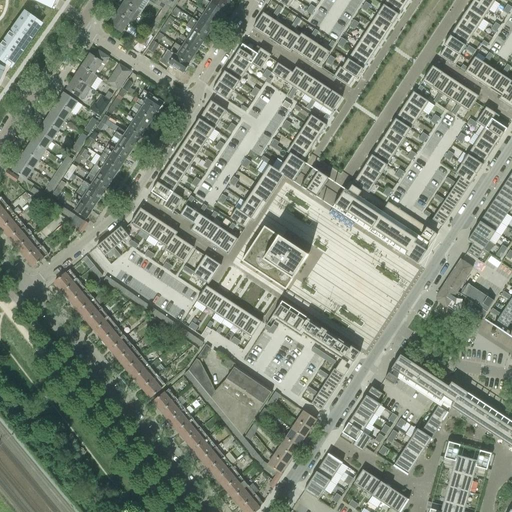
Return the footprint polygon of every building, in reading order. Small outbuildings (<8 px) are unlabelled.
[(32,0),(45,6),(52,9),(55,0),(32,0)] [(125,1),(124,2),(140,12),(141,13),(149,1),(147,0),(126,0),(125,2),(125,1)] [(162,9),(154,21),(159,25),(170,8),(170,7),(160,0),(157,0),(155,5),(162,9)] [(180,0),(176,6),(181,9),(186,2),(183,0),(180,0)] [(207,7),(204,11),(218,20),(221,16),(220,15),(223,11),(205,0),(203,0),(201,3),(207,7)] [(205,0),(223,11),(225,7),(226,8),(229,4),(223,0),(205,0)] [(274,0),(288,9),(293,0),(274,0)] [(392,0),(386,0),(382,6),(398,16),(404,7),(392,0)] [(491,0),(473,0),(473,1),(488,11),(494,2),(491,0)] [(473,1),(467,10),(482,20),(488,11),(473,1)] [(117,13),(130,22),(133,24),(140,12),(124,2),(125,2),(118,13),(117,13)] [(382,6),(377,15),(392,25),(398,16),(382,6)] [(198,7),(192,17),(211,29),(214,24),(215,25),(218,20),(204,11),(198,7)] [(175,8),(171,15),(175,18),(180,11),(175,8)] [(467,10),(461,19),(476,29),(482,20),(467,10)] [(24,11),(17,22),(29,30),(36,19),(24,11)] [(109,25),(109,26),(122,34),(128,25),(130,22),(117,13),(117,14),(110,25),(109,24),(109,25)] [(263,13),(253,29),(262,35),(272,19),(263,13)] [(377,15),(371,24),(386,35),(392,25),(377,15)] [(188,23),(186,27),(192,31),(205,40),(208,35),(207,35),(211,29),(192,17),(191,18),(188,23)] [(168,18),(164,25),(168,27),(169,28),(173,21),(169,18),(168,18)] [(11,55),(5,64),(6,65),(10,68),(42,23),(36,19),(29,30),(23,38),(17,47),(11,55)] [(272,19),(262,35),(271,41),(281,25),(272,19)] [(461,19),(455,28),(470,38),(476,29),(461,19)] [(149,28),(146,32),(151,36),(155,31),(159,25),(154,21),(153,21),(149,28)] [(17,22),(11,30),(23,38),(29,30),(17,22)] [(371,24),(365,33),(380,44),(386,35),(371,24)] [(164,25),(160,32),(164,35),(169,28),(168,27),(164,25)] [(281,25),(271,41),(280,47),(290,31),(281,25)] [(183,31),(180,35),(199,47),(201,44),(202,44),(205,40),(192,31),(186,27),(183,31)] [(455,28),(449,37),(464,47),(470,38),(455,28)] [(11,30),(5,39),(17,47),(23,38),(11,30)] [(290,31),(280,47),(290,53),(292,50),(291,49),(299,37),(290,31)] [(146,32),(138,44),(144,48),(151,36),(146,32)] [(159,33),(153,42),(154,42),(158,44),(163,36),(159,33)] [(365,33),(359,42),(374,53),(380,44),(365,33)] [(299,37),(291,49),(292,50),(294,51),(300,55),(310,40),(309,39),(301,34),(299,37)] [(180,35),(178,39),(184,43),(181,48),(194,56),(197,52),(196,51),(199,47),(180,35)] [(449,37),(443,46),(445,47),(459,56),(459,55),(462,51),(464,47),(449,37)] [(5,39),(0,45),(0,47),(11,55),(17,47),(5,39)] [(310,40),(300,55),(310,62),(320,46),(310,40)] [(153,42),(148,50),(153,54),(159,45),(158,45),(158,44),(154,42),(153,42)] [(359,42),(353,51),(368,62),(374,53),(359,42)] [(172,48),(169,52),(188,64),(190,60),(191,61),(194,56),(181,48),(175,43),(172,48)] [(242,45),(236,54),(252,64),(253,62),(261,49),(257,46),(253,52),(242,45)] [(320,46),(310,62),(319,68),(329,52),(320,46)] [(0,47),(0,60),(5,64),(11,55),(0,47)] [(445,47),(439,56),(454,66),(455,66),(460,57),(461,56),(459,55),(459,56),(445,47)] [(252,64),(251,65),(260,71),(261,70),(262,68),(269,58),(270,55),(261,49),(253,62),(252,64)] [(82,66),(82,67),(94,75),(97,72),(102,63),(104,65),(109,58),(99,51),(94,58),(90,55),(89,55),(90,56),(83,67),(82,66)] [(353,51),(347,60),(362,71),(368,62),(353,51)] [(169,52),(166,56),(171,59),(168,64),(170,65),(169,66),(173,68),(173,67),(183,73),(185,71),(185,72),(188,67),(187,67),(189,65),(188,64),(169,52)] [(236,54),(230,63),(245,73),(252,64),(236,54)] [(465,72),(464,73),(473,79),(483,64),(474,58),(467,68),(465,72)] [(342,69),(341,69),(355,78),(354,78),(356,80),(362,71),(347,60),(342,69)] [(230,63),(224,72),(239,82),(245,73),(230,63)] [(277,63),(271,74),(285,83),(292,73),(291,72),(277,63)] [(483,64),(473,79),(482,85),(492,69),(483,64)] [(119,65),(107,83),(118,90),(130,72),(119,65)] [(74,78),(87,86),(91,89),(98,77),(94,75),(82,67),(75,78),(74,78)] [(339,68),(333,77),(349,87),(354,78),(355,78),(341,69),(342,69),(340,67),(339,68)] [(432,67),(422,82),(431,88),(441,73),(432,67)] [(292,73),(285,83),(293,88),(295,89),(305,74),(296,68),(292,73)] [(492,69),(482,85),(491,91),(501,75),(492,69)] [(224,72),(218,82),(233,92),(239,82),(224,72)] [(441,73),(431,88),(439,93),(440,94),(450,79),(441,73)] [(305,74),(295,89),(297,90),(304,95),(314,80),(305,74)] [(501,75),(491,91),(500,97),(501,97),(509,85),(510,85),(511,82),(501,75)] [(67,89),(67,90),(75,95),(79,98),(83,100),(91,89),(87,86),(74,78),(75,79),(68,90),(67,89)] [(450,79),(440,94),(442,95),(450,100),(460,85),(450,79)] [(128,80),(122,89),(127,92),(131,95),(134,91),(129,88),(132,83),(128,80)] [(314,80),(304,95),(311,100),(313,101),(323,86),(314,80)] [(218,82),(212,91),(216,93),(227,101),(233,92),(218,82)] [(460,85),(450,100),(457,105),(459,106),(469,91),(460,85)] [(500,97),(498,100),(508,106),(511,99),(511,86),(510,85),(509,85),(501,97),(500,97)] [(323,86),(313,101),(315,102),(322,107),(333,92),(323,86)] [(122,89),(118,95),(122,98),(127,92),(122,89)] [(144,90),(138,99),(158,112),(160,110),(161,110),(163,106),(162,106),(164,103),(144,90)] [(469,91),(459,106),(460,107),(468,112),(475,102),(478,97),(469,91)] [(333,92),(322,107),(332,113),(342,98),(333,92)] [(413,92),(407,101),(422,111),(428,102),(413,92)] [(64,94),(57,103),(70,112),(77,102),(72,99),(64,94)] [(93,103),(89,110),(90,111),(100,117),(110,102),(109,100),(104,98),(103,97),(101,96),(96,104),(93,103)] [(115,99),(111,105),(116,108),(120,102),(115,99)] [(138,100),(135,103),(141,107),(139,111),(153,120),(154,118),(154,116),(157,112),(158,112),(138,99),(138,100)] [(211,101),(205,111),(220,121),(226,112),(211,101)] [(284,101),(281,106),(287,110),(291,105),(284,101)] [(407,101),(401,110),(416,121),(422,111),(407,101)] [(57,103),(51,113),(64,122),(70,112),(57,103)] [(111,105),(107,112),(111,115),(116,108),(111,105)] [(485,109),(475,123),(477,124),(484,129),(491,119),(494,113),(485,108),(485,109)] [(401,110),(395,120),(410,130),(416,121),(401,110)] [(130,112),(128,115),(146,128),(149,123),(151,123),(153,120),(139,111),(136,116),(130,112)] [(205,111),(199,120),(214,130),(220,121),(205,111)] [(51,113),(45,123),(58,131),(64,122),(51,113)] [(104,115),(100,122),(105,125),(107,121),(109,118),(104,115)] [(128,115),(124,120),(130,124),(128,128),(142,137),(144,134),(143,132),(146,128),(128,115)] [(311,116),(305,125),(320,135),(326,126),(311,116)] [(92,118),(88,124),(93,127),(97,122),(92,118)] [(491,119),(484,129),(500,139),(506,129),(495,122),(491,119)] [(199,120),(193,129),(208,139),(214,130),(199,120)] [(395,120),(389,129),(404,139),(410,130),(395,120)] [(107,121),(105,125),(116,132),(119,128),(107,121)] [(100,122),(96,128),(101,131),(105,125),(100,122)] [(45,123),(38,132),(51,141),(58,131),(45,123)] [(88,124),(84,130),(89,134),(93,127),(88,124)] [(305,125),(298,134),(314,144),(320,135),(305,125)] [(116,132),(135,144),(138,140),(140,140),(142,137),(128,128),(125,132),(119,128),(116,132)] [(193,129),(187,138),(202,148),(208,139),(193,129)] [(389,129),(383,138),(398,148),(404,139),(389,129)] [(484,129),(478,138),(494,148),(500,139),(484,129)] [(38,132),(32,142),(45,150),(51,141),(38,132)] [(94,132),(90,138),(94,141),(98,135),(94,132)] [(116,132),(111,140),(117,144),(131,153),(134,149),(133,148),(135,144),(116,132)] [(82,133),(75,143),(81,147),(87,137),(82,133)] [(298,134),(292,143),(308,153),(314,144),(298,134)] [(90,138),(85,145),(90,148),(94,141),(90,138)] [(187,138),(181,147),(196,157),(202,148),(187,138)] [(383,138),(377,147),(392,157),(398,148),(383,138)] [(478,138),(473,147),(488,157),(494,148),(478,138)] [(32,142),(25,151),(39,160),(45,150),(32,142)] [(75,143),(71,150),(76,153),(81,147),(75,143)] [(292,143),(286,153),(289,155),(290,154),(302,162),(308,153),(292,143)] [(108,145),(105,148),(124,161),(128,156),(129,156),(131,153),(117,144),(117,145),(115,147),(114,149),(108,145)] [(181,147),(175,156),(190,166),(191,165),(196,157),(181,147)] [(377,147),(371,156),(386,166),(392,157),(377,147)] [(473,147),(467,156),(482,166),(488,157),(473,147)] [(103,153),(100,157),(106,161),(120,170),(122,167),(121,166),(124,161),(105,148),(103,153)] [(82,149),(79,154),(83,158),(84,158),(87,152),(84,150),(83,149),(82,149)] [(24,154),(19,161),(24,164),(32,170),(39,160),(25,151),(24,154)] [(79,154),(74,161),(74,162),(79,164),(83,158),(79,154)] [(289,155),(284,163),(299,173),(305,164),(302,162),(290,154),(289,155)] [(67,156),(63,162),(69,166),(73,160),(67,156)] [(175,156),(169,165),(184,175),(190,166),(175,156)] [(371,156),(365,165),(380,175),(386,166),(371,156)] [(467,156),(461,165),(476,175),(482,166),(467,156)] [(97,161),(95,165),(113,178),(116,173),(118,173),(120,170),(106,161),(100,157),(97,161)] [(19,161),(12,171),(21,176),(24,178),(26,179),(32,170),(24,164),(19,161)] [(63,162),(56,172),(62,176),(69,166),(63,162)] [(278,172),(284,176),(284,177),(293,183),(299,173),(284,163),(278,172)] [(72,165),(68,171),(72,174),(77,168),(72,165)] [(95,165),(89,173),(96,178),(109,187),(112,182),(111,182),(113,178),(95,165)] [(169,165),(163,174),(178,184),(184,175),(169,165)] [(365,165),(359,174),(374,184),(380,175),(365,165)] [(461,165),(455,174),(460,177),(470,184),(476,175),(461,165)] [(269,166),(263,175),(278,185),(284,177),(284,176),(278,172),(269,166)] [(313,169),(307,178),(322,188),(328,179),(313,169)] [(7,171),(4,176),(16,183),(19,178),(7,171)] [(68,171),(63,178),(68,181),(72,174),(68,171)] [(56,172),(50,182),(56,185),(62,176),(56,172)] [(85,179),(84,182),(102,194),(105,190),(107,190),(109,187),(96,178),(89,173),(89,174),(86,178),(85,179)] [(163,174),(157,183),(172,194),(173,193),(178,184),(163,174)] [(359,174),(353,183),(368,193),(374,184),(359,174)] [(263,175),(257,184),(272,194),(278,185),(263,175)] [(456,184),(454,186),(465,193),(470,184),(460,177),(456,184)] [(511,179),(509,177),(503,186),(511,192),(511,179)] [(307,178),(300,188),(316,198),(322,188),(307,178)] [(61,181),(57,188),(62,191),(66,184),(61,181)] [(50,182),(46,188),(52,192),(56,185),(50,182)] [(81,186),(78,190),(84,194),(98,203),(100,200),(100,199),(102,194),(84,182),(81,186)] [(157,183),(151,193),(162,200),(166,203),(172,194),(157,183)] [(257,184),(251,193),(267,203),(272,194),(257,184)] [(315,219),(322,208),(288,185),(273,206),(280,210),(286,202),(294,208),(290,214),(302,222),(308,214),(315,219)] [(344,189),(332,208),(345,217),(358,196),(358,197),(361,192),(352,186),(348,192),(344,189)] [(453,187),(449,194),(459,201),(465,193),(454,186),(453,187)] [(511,192),(503,186),(497,195),(511,205),(511,192)] [(57,188),(52,195),(57,198),(62,191),(57,188)] [(76,195),(73,198),(92,211),(95,206),(96,206),(98,203),(84,194),(78,190),(76,195)] [(166,203),(163,208),(172,214),(173,212),(182,199),(173,193),(172,194),(166,203)] [(251,193),(245,202),(261,212),(267,203),(251,193)] [(444,201),(443,203),(453,210),(459,201),(449,194),(444,201)] [(511,205),(497,195),(491,204),(506,215),(511,205)] [(0,213),(8,206),(0,197),(0,196),(0,213)] [(358,196),(345,217),(356,224),(370,204),(358,197),(358,196)] [(73,198),(70,203),(76,207),(73,211),(78,214),(86,219),(87,218),(88,218),(89,216),(89,215),(92,211),(73,198)] [(239,211),(251,219),(251,220),(254,222),(261,212),(245,202),(239,211)] [(388,203),(381,212),(382,212),(391,218),(398,209),(388,203)] [(442,204),(437,211),(448,218),(453,210),(443,203),(442,204)] [(370,204),(356,224),(369,232),(382,212),(381,212),(370,204)] [(491,204),(485,214),(500,224),(506,215),(491,204)] [(8,206),(0,213),(0,227),(1,229),(16,216),(8,206)] [(186,206),(180,216),(194,225),(201,215),(188,207),(186,206)] [(140,209),(130,224),(139,230),(149,215),(140,209)] [(236,209),(229,219),(245,229),(251,220),(251,219),(239,211),(236,209)] [(398,209),(391,218),(394,220),(401,225),(407,215),(398,209)] [(437,211),(432,220),(442,227),(448,218),(437,211)] [(382,212),(369,232),(381,240),(394,220),(391,218),(382,212)] [(485,214),(479,223),(494,233),(500,237),(506,228),(500,224),(485,214)] [(71,220),(69,223),(77,228),(82,221),(74,215),(71,220)] [(149,215),(139,230),(149,236),(159,221),(149,215)] [(194,225),(190,231),(200,237),(210,221),(208,220),(201,215),(194,225)] [(407,215),(401,225),(406,228),(411,231),(417,222),(407,215)] [(16,216),(1,229),(5,234),(9,238),(24,226),(24,225),(16,216)] [(394,220),(381,240),(393,248),(406,228),(401,225),(394,220)] [(84,221),(77,232),(81,234),(88,224),(84,221)] [(159,221),(149,236),(158,242),(168,227),(159,221)] [(210,221),(200,237),(209,243),(219,228),(212,223),(210,221)] [(417,222),(411,231),(419,236),(421,238),(431,244),(437,235),(427,228),(417,222)] [(479,223),(473,232),(488,242),(494,233),(479,223)] [(24,226),(9,238),(13,243),(17,248),(32,235),(24,226)] [(120,228),(112,234),(120,243),(129,236),(125,232),(123,230),(121,227),(120,228)] [(168,227),(158,242),(166,248),(167,248),(175,236),(177,233),(168,227)] [(264,227),(241,261),(285,290),(294,278),(308,256),(282,238),(264,227)] [(219,228),(209,243),(218,249),(228,234),(226,232),(219,228)] [(406,228),(393,248),(405,256),(419,236),(411,231),(406,228)] [(473,232),(467,241),(472,244),(482,251),(488,242),(473,232)] [(112,234),(104,240),(112,250),(114,248),(120,243),(112,234)] [(228,234),(218,249),(227,255),(234,246),(238,240),(230,234),(228,234)] [(32,235),(17,248),(21,253),(24,256),(25,258),(40,245),(32,235)] [(166,248),(164,251),(174,257),(184,242),(175,236),(167,248),(166,248)] [(419,236),(405,256),(417,265),(431,244),(421,238),(419,236)] [(104,240),(96,247),(97,248),(104,257),(111,251),(112,250),(104,240)] [(184,242),(174,257),(183,263),(193,248),(184,242)] [(467,253),(466,253),(477,260),(482,251),(472,244),(467,253)] [(40,245),(25,258),(29,263),(31,266),(33,267),(43,259),(48,255),(40,245)] [(86,256),(82,259),(86,264),(90,270),(94,267),(90,261),(86,256)] [(205,256),(199,265),(214,275),(217,270),(220,266),(205,256)] [(461,260),(455,268),(467,276),(472,268),(461,260)] [(199,265),(193,274),(208,285),(214,275),(199,265)] [(94,267),(90,270),(98,279),(102,276),(94,266),(94,267)] [(455,268),(450,276),(462,284),(467,276),(455,268)] [(70,270),(54,283),(62,292),(78,280),(70,270)] [(450,276),(445,285),(456,292),(459,288),(462,284),(450,276)] [(78,280),(62,292),(70,302),(86,289),(78,280)] [(467,284),(461,294),(486,313),(494,301),(467,284)] [(445,285),(436,297),(437,301),(440,303),(442,304),(446,307),(471,323),(477,327),(486,313),(461,294),(457,292),(456,292),(445,285)] [(206,286),(196,302),(205,308),(215,292),(207,287),(206,286)] [(86,289),(70,302),(78,312),(93,299),(86,289)] [(215,292),(205,308),(214,314),(225,298),(215,292)] [(225,298),(214,314),(224,320),(234,304),(225,298)] [(93,299),(78,312),(86,321),(101,308),(93,299)] [(282,301),(266,325),(266,326),(270,328),(273,325),(275,321),(279,324),(290,307),(282,302),(282,301)] [(234,304),(224,320),(233,326),(243,310),(234,304)] [(290,307),(279,324),(288,330),(299,313),(290,307)] [(101,308),(86,321),(94,331),(109,318),(101,308)] [(499,316),(499,317),(509,324),(511,319),(511,313),(505,308),(501,314),(499,316)] [(243,310),(233,326),(242,332),(252,316),(243,310)] [(299,313),(288,330),(297,335),(308,319),(299,313)] [(252,316),(242,332),(251,338),(261,322),(252,316)] [(494,325),(493,326),(504,334),(505,333),(504,332),(509,324),(499,317),(498,318),(494,325)] [(109,318),(94,331),(102,340),(117,328),(109,318)] [(308,319),(297,335),(301,338),(303,335),(307,338),(316,324),(308,319)] [(316,324),(307,338),(316,344),(325,330),(316,324)] [(201,335),(200,336),(205,339),(211,330),(206,327),(201,335)] [(117,328),(102,340),(110,350),(125,337),(117,328)] [(325,330),(316,344),(325,349),(334,336),(325,330)] [(334,336),(325,349),(333,355),(342,341),(334,336)] [(125,337),(110,350),(118,360),(133,347),(125,337)] [(342,341),(333,355),(341,360),(342,360),(351,347),(342,341)] [(206,344),(196,359),(199,361),(201,363),(210,348),(211,348),(206,344)] [(133,347),(118,360),(126,369),(141,357),(133,347)] [(341,360),(335,370),(344,376),(350,366),(353,363),(360,353),(351,347),(342,360),(341,360)] [(393,385),(400,374),(437,399),(451,408),(455,411),(455,410),(464,398),(467,393),(451,382),(448,387),(400,355),(391,369),(384,379),(393,385)] [(141,357),(126,369),(134,379),(149,366),(141,357)] [(196,359),(188,370),(192,374),(195,378),(199,383),(202,387),(205,391),(209,395),(211,397),(212,399),(216,403),(219,407),(223,412),(226,416),(230,420),(233,424),(236,428),(240,432),(243,436),(264,403),(272,391),(234,366),(232,370),(226,378),(215,390),(201,363),(199,361),(196,359)] [(226,359),(223,364),(232,370),(234,366),(235,365),(226,359)] [(149,366),(134,379),(142,389),(157,376),(149,366)] [(334,369),(328,378),(338,385),(344,376),(335,370),(334,369)] [(188,370),(183,374),(187,378),(192,374),(188,370)] [(192,374),(187,378),(190,382),(195,378),(192,374)] [(157,376),(142,389),(150,398),(165,385),(157,376)] [(195,378),(190,382),(194,386),(199,383),(195,378)] [(328,378),(322,387),(333,393),(338,385),(328,378)] [(199,383),(194,386),(197,391),(202,387),(199,383)] [(202,387),(197,391),(201,395),(205,391),(202,387)] [(322,387),(316,395),(327,402),(333,393),(322,387)] [(377,391),(371,387),(366,396),(375,402),(376,402),(382,394),(377,391)] [(168,389),(153,402),(161,411),(176,399),(168,389)] [(205,391),(201,395),(204,399),(209,395),(205,391)] [(275,392),(271,398),(276,402),(280,395),(275,392)] [(511,422),(467,393),(464,398),(455,410),(455,411),(511,447),(511,422)] [(209,395),(204,399),(208,403),(212,399),(211,397),(209,395)] [(316,395),(311,404),(321,411),(327,402),(316,395)] [(366,396),(360,405),(374,414),(380,406),(380,405),(376,402),(375,402),(366,396)] [(271,398),(266,404),(271,408),(276,402),(271,398)] [(176,399),(161,411),(169,421),(184,408),(176,399)] [(212,399),(208,403),(211,407),(216,403),(212,399)] [(216,403),(211,407),(215,411),(219,407),(216,403)] [(360,405),(354,414),(367,423),(368,424),(374,414),(360,405)] [(438,406),(432,415),(433,415),(442,422),(448,413),(438,406)] [(219,407),(215,411),(218,415),(223,412),(219,407)] [(184,408),(169,421),(177,431),(192,418),(184,408)] [(264,408),(260,414),(265,418),(269,412),(264,408)] [(303,412),(297,421),(310,429),(316,420),(315,420),(307,415),(303,412)] [(260,414),(256,420),(261,424),(265,418),(260,414)] [(354,414),(348,424),(361,433),(362,433),(362,432),(368,436),(373,428),(368,424),(367,423),(354,414)] [(432,415),(427,423),(427,424),(437,430),(442,422),(433,415),(432,415)] [(192,418),(177,431),(185,440),(200,428),(192,418)] [(297,421),(291,430),(304,438),(310,429),(297,421)] [(427,423),(421,432),(431,438),(436,431),(437,430),(427,424),(427,423)] [(253,424),(249,431),(254,434),(258,428),(253,424)] [(348,424),(342,433),(355,442),(356,442),(362,433),(361,433),(348,424)] [(200,428),(185,440),(193,450),(208,437),(200,428)] [(421,432),(417,429),(417,430),(411,438),(412,439),(425,448),(431,438),(421,432)] [(291,430),(286,439),(298,447),(304,438),(291,430)] [(249,431),(244,437),(250,440),(254,434),(249,431)] [(365,448),(371,438),(368,436),(362,432),(362,433),(356,442),(355,442),(352,446),(362,452),(365,448)] [(208,437),(193,450),(201,460),(216,447),(208,437)] [(411,438),(405,448),(419,457),(425,448),(412,439),(411,438)] [(286,439),(280,447),(292,456),(298,447),(286,439)] [(451,460),(455,461),(457,456),(460,445),(448,442),(444,458),(448,459),(451,460)] [(216,447),(201,460),(209,469),(224,457),(216,447)] [(280,447),(274,456),(286,465),(292,456),(280,447)] [(405,448),(399,457),(407,463),(413,466),(419,457),(405,448)] [(486,470),(491,454),(479,451),(476,461),(475,466),(479,467),(483,468),(486,470)] [(322,463),(336,472),(342,463),(328,454),(322,463)] [(268,465),(280,474),(286,465),(274,456),(268,465)] [(467,458),(457,456),(455,461),(451,460),(450,466),(452,467),(451,471),(462,474),(467,458)] [(224,457),(209,469),(217,479),(232,466),(224,457)] [(399,457),(393,466),(407,476),(413,466),(407,463),(399,457)] [(479,467),(475,466),(476,461),(467,458),(462,474),(473,477),(474,473),(477,474),(479,467)] [(330,482),(336,472),(322,463),(316,472),(330,482)] [(268,465),(265,469),(275,476),(269,486),(273,488),(282,475),(280,474),(268,465)] [(232,466),(217,479),(224,489),(240,476),(232,466)] [(353,484),(362,490),(371,477),(372,476),(362,470),(359,475),(353,484)] [(458,490),(462,474),(451,471),(447,487),(458,490)] [(316,472),(310,482),(324,491),(324,490),(330,494),(336,486),(330,482),(316,472)] [(473,477),(462,474),(458,490),(469,493),(473,477)] [(240,476),(224,489),(231,496),(232,498),(248,486),(240,476)] [(362,490),(371,496),(380,483),(381,482),(372,476),(371,477),(362,490)] [(324,491),(310,482),(304,491),(318,500),(322,494),(324,491)] [(371,496),(381,502),(383,499),(390,489),(390,488),(381,482),(380,483),(371,496)] [(248,486),(232,498),(240,508),(256,495),(254,494),(258,491),(252,483),(249,486),(248,486)] [(454,505),(458,490),(447,487),(443,502),(454,505)] [(381,502),(390,508),(399,494),(390,488),(390,489),(383,499),(381,502)] [(469,493),(458,490),(454,505),(465,508),(469,493)] [(399,494),(390,508),(395,511),(400,511),(408,500),(399,494)] [(256,495),(240,508),(243,511),(255,511),(259,509),(263,504),(256,495)] [(451,511),(454,505),(443,502),(442,506),(439,505),(437,511),(451,511)]
